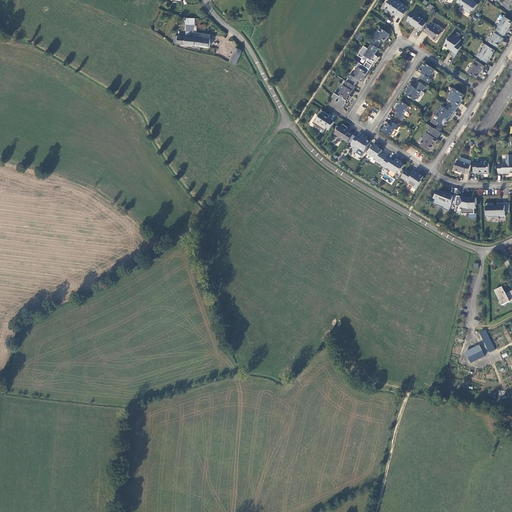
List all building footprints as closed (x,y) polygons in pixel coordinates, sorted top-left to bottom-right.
[(396,15),(403,19),(408,11),(402,7),(403,4),(398,1),(397,3),(392,0),(387,0),(386,3),(388,4),(385,8),(390,11),(392,12),(392,13),(396,16),(396,15)] [(458,0),(457,3),(461,5),(461,7),(464,9),(465,11),(470,14),(473,10),(474,11),(478,5),(472,1),(472,0),(471,0),(458,0)] [(413,26),(421,31),(427,23),(423,20),(423,19),(412,12),(409,16),(410,17),(408,21),(413,25),(413,26)] [(498,30),(505,35),(510,28),(509,28),(511,23),(511,21),(504,17),(499,26),(497,30),(498,30)] [(196,19),(188,18),(188,25),(195,26),(196,19)] [(437,41),(443,32),(434,27),(435,25),(431,23),(425,33),(433,38),(433,40),(436,41),(437,41)] [(180,36),(180,44),(211,48),(211,42),(212,39),(211,39),(212,35),(195,33),(195,26),(188,25),(187,36),(180,36)] [(390,34),(381,28),(378,33),(376,34),(375,36),(375,38),(374,39),(371,44),(372,44),(377,48),(380,43),(380,42),(381,41),(383,42),(385,42),(386,39),(387,40),(390,34)] [(505,35),(498,30),(496,34),(495,33),(492,37),(491,38),(488,41),(489,42),(498,48),(503,39),(503,38),(505,35)] [(462,47),(458,44),(461,40),(452,34),(444,46),(450,49),(452,50),(452,51),(453,52),(451,56),(455,58),(462,47)] [(369,50),(364,47),(358,56),(363,59),(365,56),(369,59),(367,62),(373,66),(375,62),(372,60),(373,59),(375,60),(377,56),(375,55),(379,49),(377,48),(372,44),(369,50)] [(495,51),(485,45),(483,49),(483,50),(481,54),(479,53),(477,57),(487,63),(489,60),(490,61),(492,57),(491,57),(495,51)] [(236,48),(231,62),(237,65),(242,50),(236,48)] [(485,67),(477,61),(474,65),(473,64),(467,73),(476,79),(480,73),(480,74),(485,67)] [(422,74),(420,78),(429,84),(432,80),(429,78),(431,74),(432,75),(435,70),(425,64),(419,72),(422,74)] [(348,79),(346,82),(354,87),(358,80),(362,82),(364,79),(364,78),(367,73),(358,67),(355,71),(356,72),(353,76),(350,74),(348,78),(348,79)] [(426,87),(418,81),(414,88),(410,85),(408,89),(409,90),(408,91),(406,95),(412,99),(412,98),(416,101),(416,100),(418,100),(419,97),(419,95),(423,90),(424,91),(426,87)] [(354,87),(346,82),(344,86),(343,85),(341,88),(341,91),(339,94),(340,95),(339,97),(335,93),(332,98),(336,101),(338,98),(340,100),(338,103),(344,108),(347,103),(346,103),(347,102),(348,102),(352,97),(350,96),(350,95),(355,87),(354,87)] [(451,102),(449,106),(456,111),(461,103),(460,103),(462,100),(461,100),(464,95),(453,88),(450,94),(450,95),(447,100),(451,102)] [(409,107),(401,102),(399,105),(399,104),(395,111),(398,113),(396,116),(403,121),(406,117),(403,116),(409,107)] [(456,111),(449,106),(447,105),(445,109),(441,106),(438,111),(436,115),(436,116),(434,120),(444,126),(450,117),(452,118),(456,111)] [(330,130),(335,122),(328,118),(330,116),(328,115),(322,111),(318,116),(320,117),(319,118),(317,117),(313,124),(325,131),(327,128),(330,130)] [(399,127),(392,122),(390,125),(387,124),(385,128),(383,131),(391,137),(395,129),(397,130),(399,127)] [(335,134),(341,138),(342,141),(344,140),(348,143),(349,142),(353,135),(347,131),(348,128),(343,125),(342,127),(340,126),(336,127),(337,131),(335,134)] [(441,133),(434,128),(432,131),(429,130),(424,138),(424,140),(421,145),(430,151),(435,144),(438,140),(437,139),(441,133)] [(352,144),(351,146),(354,148),(353,150),(362,156),(371,143),(368,141),(365,139),(366,139),(362,136),(360,139),(353,135),(349,142),(352,144)] [(377,159),(375,161),(383,166),(388,158),(381,153),(383,151),(374,145),(368,154),(373,157),(377,159)] [(499,164),(499,174),(509,174),(511,173),(511,155),(507,156),(507,163),(503,163),(503,164),(499,164)] [(387,169),(387,168),(396,174),(398,171),(400,173),(405,165),(401,163),(399,161),(400,161),(396,158),(394,161),(392,160),(388,158),(383,166),(382,166),(387,169)] [(470,174),(471,165),(468,165),(468,164),(458,161),(454,171),(465,174),(470,174)] [(475,164),(473,173),(478,173),(482,173),(484,175),(489,175),(489,164),(486,161),(484,164),(475,164)] [(415,171),(413,174),(407,170),(402,178),(412,185),(413,187),(417,190),(422,181),(421,181),(424,177),(415,171)] [(456,205),(458,196),(448,194),(439,191),(434,198),(436,199),(434,204),(444,208),(444,209),(449,212),(451,205),(452,205),(453,204),(456,205)] [(473,199),(458,196),(456,205),(456,206),(459,206),(459,209),(462,210),(462,214),(475,214),(475,208),(474,205),(477,205),(477,198),(473,198),(473,199)] [(494,203),(486,204),(487,217),(499,219),(499,216),(505,216),(505,212),(510,212),(510,203),(497,203),(497,205),(497,206),(494,206),(494,205),(494,203)] [(504,286),(497,289),(505,304),(511,299),(511,291),(508,294),(504,286)]
